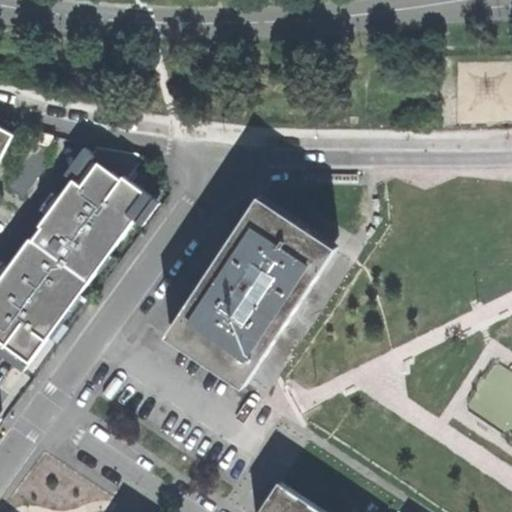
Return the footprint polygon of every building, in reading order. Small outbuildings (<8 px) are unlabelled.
[(0,131),(0,152),(9,136),(0,131)] [(31,143),(8,183),(27,195),(51,155),(31,143)] [(0,272),(0,346),(25,365),(151,199),(90,154),(0,272)] [(217,268),(174,333),(251,384),(342,248),(265,197),(217,268)] [(329,511),(281,479),(258,511),(329,511)]
